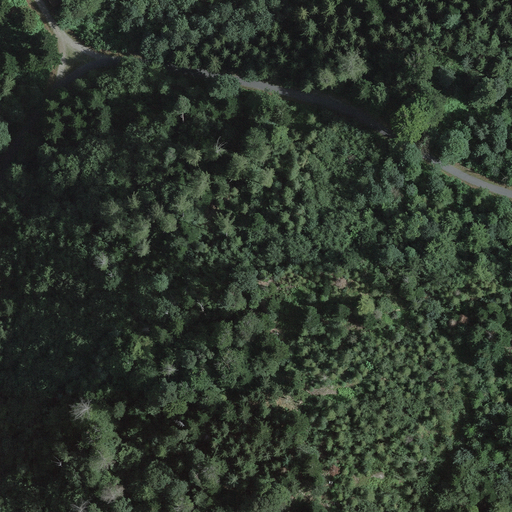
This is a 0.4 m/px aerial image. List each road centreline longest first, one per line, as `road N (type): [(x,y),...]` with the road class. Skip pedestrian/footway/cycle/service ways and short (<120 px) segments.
road 1 (track): [(109,58),(342,109),(511,196)]
road 2 (track): [(301,310),(339,296),(392,300),(455,344),(464,408),(444,480),(422,511)]
road 3 (track): [(109,58),(57,88),(9,158),(0,186)]
